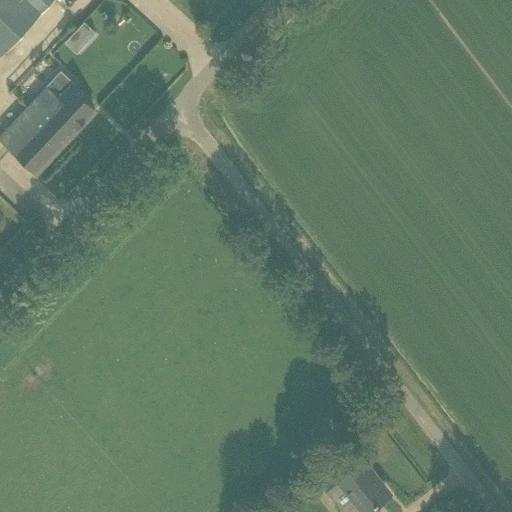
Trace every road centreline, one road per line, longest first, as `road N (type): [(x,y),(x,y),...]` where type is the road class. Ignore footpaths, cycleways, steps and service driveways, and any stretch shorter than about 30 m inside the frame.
road 1 (unclassified): [(495,511),(181,110)]
road 2 (unclassified): [(0,300),(181,110)]
road 3 (unclassified): [(181,110),(278,0)]
